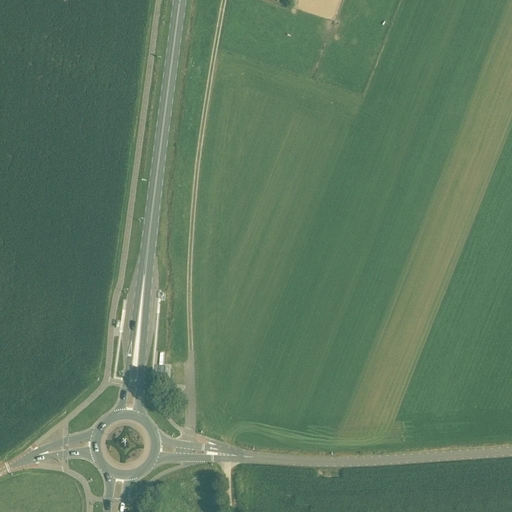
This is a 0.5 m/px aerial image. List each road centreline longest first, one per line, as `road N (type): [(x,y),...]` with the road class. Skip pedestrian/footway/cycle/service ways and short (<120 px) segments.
road 1 (primary): [(131,415),(181,0)]
road 2 (tertiary): [(157,449),(357,463),(511,454)]
